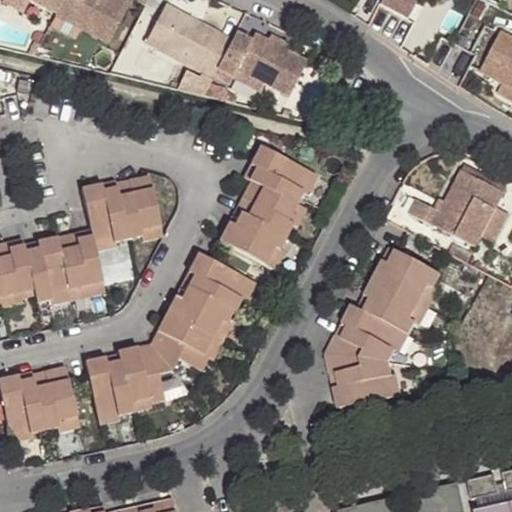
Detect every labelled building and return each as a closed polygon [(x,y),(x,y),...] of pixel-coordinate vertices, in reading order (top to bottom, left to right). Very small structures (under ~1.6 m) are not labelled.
[(34,1),(33,0),(6,0),(4,4),(26,15),(34,1)] [(67,0),(33,0),(34,1),(60,15),(67,0)] [(67,0),(60,15),(58,17),(111,47),(132,7),(118,0),(111,0),(110,2),(105,0),(67,0)] [(142,0),(140,5),(148,9),(152,0),(142,0)] [(389,0),(387,5),(417,18),(424,0),(389,0)] [(219,72),(235,43),(220,34),(169,7),(148,45),(199,73),(214,81),(219,72)] [(255,42),(239,34),(235,43),(219,72),(236,80),(239,72),(249,77),(268,89),(292,100),(312,65),(289,52),(271,43),(258,36),(255,42)] [(274,37),(271,43),(289,52),(292,46),(274,37)] [(511,91),(511,41),(503,37),(482,75),(505,88),(511,91)] [(268,89),(249,77),(244,86),(264,97),(268,89)] [(184,80),(177,92),(205,98),(211,87),(184,80)] [(205,98),(226,103),(228,92),(211,87),(205,98)] [(511,102),(511,91),(505,88),(500,96),(511,102)] [(252,185),(284,231),(293,227),(290,225),(299,206),(306,194),(301,191),(310,172),(262,148),(247,177),(252,185)] [(321,177),(310,172),(301,191),(306,194),(312,196),(321,177)] [(484,240),(499,210),(506,195),(465,174),(449,206),(442,216),(437,213),(418,204),(411,218),(438,230),(478,251),(484,240)] [(143,231),(162,226),(151,177),(84,191),(93,232),(24,247),(24,240),(0,245),(0,307),(3,306),(2,299),(19,295),(21,302),(36,299),(38,306),(53,302),(51,296),(71,292),(105,284),(98,254),(95,243),(113,238),(116,246),(144,238),(143,231)] [(281,254),(289,239),(284,231),(252,185),(222,243),(267,267),(275,251),(281,254)] [(442,216),(449,206),(442,202),(437,213),(442,216)] [(293,227),(305,221),(309,213),(299,206),(290,225),(293,227)] [(511,217),(499,210),(484,240),(496,246),(511,217)] [(293,227),(295,228),(301,230),(305,221),(293,227)] [(165,238),(162,226),(143,231),(144,238),(146,244),(165,238)] [(284,231),(289,239),(295,228),(293,227),(284,231)] [(117,250),(116,246),(113,238),(95,243),(98,254),(117,250)] [(285,257),(281,254),(275,251),(267,267),(276,272),(285,257)] [(353,309),(338,340),(371,355),(367,363),(369,372),(333,380),(340,413),(403,400),(399,381),(394,382),(391,368),(397,357),(401,358),(416,328),(412,325),(430,290),(435,292),(443,277),(393,251),(359,312),(353,309)] [(241,298),(249,281),(204,257),(156,348),(120,357),(121,359),(89,367),(100,418),(117,414),(119,420),(134,417),(132,405),(150,401),(152,408),(168,404),(161,376),(174,373),(180,360),(206,373),(213,361),(208,357),(216,341),(225,324),(230,327),(237,313),(239,315),(246,301),(241,298)] [(261,287),(249,281),(241,298),(246,301),(252,303),(261,287)] [(107,294),(105,284),(71,292),(74,303),(107,294)] [(412,325),(416,328),(423,331),(440,296),(435,292),(430,290),(412,325)] [(74,303),(71,292),(51,296),(53,302),(55,308),(74,303)] [(23,306),(21,302),(19,295),(2,299),(3,306),(4,311),(23,306)] [(236,331),(230,327),(225,324),(216,341),(226,347),(236,331)] [(371,355),(338,340),(327,359),(333,380),(369,372),(367,363),(371,355)] [(217,363),(226,347),(216,341),(208,357),(213,361),(217,363)] [(60,426),(80,420),(68,370),(34,379),(33,376),(0,384),(12,437),(29,434),(32,441),(61,432),(60,426)] [(153,412),(152,408),(150,401),(132,405),(134,417),(153,412)] [(117,414),(100,418),(103,431),(120,426),(119,420),(117,414)] [(83,433),(80,420),(60,426),(61,432),(64,439),(83,433)] [(29,434),(12,437),(15,450),(31,444),(32,441),(29,434)] [(511,511),(511,458),(504,461),(504,470),(496,471),(494,463),(466,469),(470,485),(486,481),(489,491),(471,495),(475,511),(511,511)] [(459,511),(458,506),(466,503),(457,471),(428,478),(425,480),(423,482),(420,485),(418,490),(417,495),(417,498),(418,505),(396,509),(390,486),(338,497),(338,503),(334,504),(335,511),(459,511)] [(177,511),(174,499),(112,511),(107,511),(106,508),(85,511),(177,511)]
